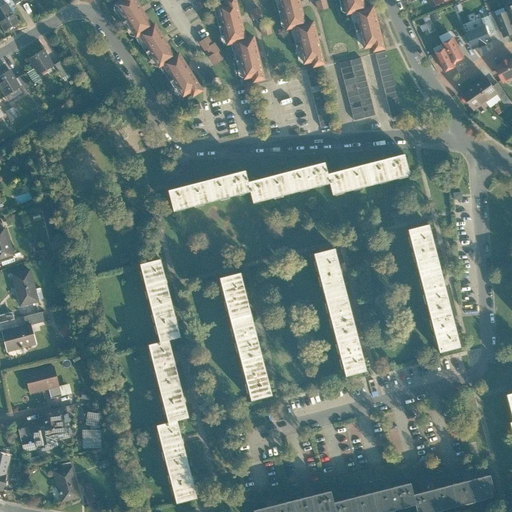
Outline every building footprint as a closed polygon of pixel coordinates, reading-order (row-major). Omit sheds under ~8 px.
[(142,12),(134,0),(124,0),(125,1),(118,6),(137,36),(140,34),(151,27),(142,12)] [(241,22),(235,0),(231,0),(226,2),(227,7),(219,9),(227,44),(235,42),(245,39),(241,22)] [(300,6),(298,0),(279,0),(287,29),(295,27),(305,24),(300,6)] [(325,0),(316,0),(315,0),(317,11),(327,8),(325,0)] [(18,22),(7,2),(0,5),(0,22),(5,30),(18,22)] [(377,26),(372,7),(364,3),(354,5),(363,47),(370,45),(371,50),(382,48),(377,26)] [(250,9),(252,19),(261,17),(259,7),(250,9)] [(511,33),(511,32),(511,7),(503,10),(504,14),(511,33)] [(503,39),(511,35),(511,33),(504,14),(494,18),(503,39)] [(432,20),(422,24),(426,34),(436,30),(432,20)] [(318,40),(313,22),(305,24),(295,27),(304,62),(311,60),(312,65),(323,63),(318,40)] [(259,25),(261,35),(271,33),(269,23),(259,25)] [(165,42),(155,25),(151,27),(140,34),(159,67),(163,64),(175,58),(165,42)] [(492,42),(485,26),(467,34),(474,49),(492,42)] [(206,36),(198,41),(203,49),(205,48),(208,46),(208,45),(211,43),(206,36)] [(258,56),(253,37),(245,39),(235,42),(244,76),(251,75),(252,80),(263,77),(258,56)] [(443,48),(451,65),(460,62),(450,41),(441,44),(443,48)] [(208,46),(205,48),(209,55),(213,53),(213,54),(217,52),(218,51),(213,42),(211,43),(208,45),(208,46)] [(54,64),(43,47),(27,57),(38,74),(54,64)] [(442,73),(452,68),(451,65),(443,48),(433,52),(442,73)] [(385,51),(374,54),(390,117),(401,114),(385,51)] [(207,56),(213,65),(222,60),(217,52),(213,54),(213,53),(209,55),(207,56)] [(189,72),(179,55),(175,58),(163,64),(183,97),(190,93),(192,96),(201,91),(189,72)] [(360,57),(339,63),(353,121),(375,116),(360,57)] [(63,59),(54,64),(61,76),(70,71),(63,59)] [(502,83),(511,77),(511,60),(495,69),(502,83)] [(316,67),(306,70),(321,128),(331,126),(316,67)] [(21,86),(9,68),(0,73),(0,87),(5,95),(21,86)] [(28,84),(21,73),(16,77),(23,87),(28,84)] [(497,94),(485,79),(461,97),(473,111),(497,94)] [(201,109),(199,103),(189,105),(191,111),(201,109)] [(17,114),(12,107),(5,111),(9,119),(17,114)] [(383,161),(366,165),(371,187),(410,177),(405,155),(383,161)] [(303,169),(286,173),(291,195),(330,185),(327,175),(324,164),(303,169)] [(347,170),(327,175),(330,185),(333,197),(371,187),(366,165),(347,170)] [(224,177),(206,181),(211,202),(250,192),(247,183),(244,171),(224,177)] [(268,178),(247,183),(250,192),(253,205),(291,195),(286,173),(268,178)] [(187,186),(167,191),(172,212),(211,202),(206,181),(187,186)] [(404,231),(414,272),(437,265),(432,246),(427,224),(404,231)] [(0,259),(14,255),(3,226),(0,226),(0,259)] [(338,268),(332,246),(311,251),(322,292),(343,287),(338,268)] [(163,272),(160,260),(139,265),(149,304),(170,299),(165,279),(163,272)] [(414,272),(424,312),(447,306),(441,283),(437,265),(414,272)] [(38,300),(29,268),(10,273),(18,305),(38,300)] [(244,295),(238,269),(217,274),(228,317),(249,312),(244,295)] [(347,303),(343,287),(322,292),(332,333),(353,328),(347,303)] [(175,318),(170,299),(149,304),(159,344),(170,341),(180,339),(175,318)] [(424,312),(434,353),(457,348),(451,324),(447,306),(424,312)] [(11,312),(0,314),(0,321),(13,318),(11,312)] [(23,317),(25,324),(30,322),(43,319),(41,312),(23,317)] [(253,331),(249,312),(228,317),(238,360),(259,355),(253,331)] [(1,330),(6,351),(36,343),(30,322),(25,324),(1,330)] [(64,326),(59,331),(63,337),(69,332),(64,326)] [(359,348),(353,328),(332,333),(343,374),(364,369),(359,348)] [(175,360),(170,341),(159,344),(149,346),(159,385),(180,380),(175,360)] [(264,373),(259,355),(238,360),(249,403),(270,398),(264,373)] [(53,366),(24,373),(29,395),(48,390),(58,387),(53,366)] [(185,399),(180,380),(159,385),(169,424),(176,422),(190,419),(185,399)] [(68,385),(58,387),(48,390),(50,397),(70,392),(68,385)] [(91,392),(84,389),(81,396),(89,398),(91,392)] [(92,401),(80,407),(85,417),(87,416),(89,419),(97,415),(96,412),(97,411),(92,401)] [(71,436),(65,407),(40,413),(42,423),(31,426),(34,441),(37,452),(56,446),(55,440),(71,436)] [(181,441),(176,422),(169,424),(155,428),(165,467),(186,461),(181,441)] [(34,441),(31,426),(17,429),(21,444),(34,441)] [(9,456),(0,454),(0,489),(3,490),(9,456)] [(107,459),(97,463),(100,469),(110,465),(107,459)] [(191,480),(186,461),(165,467),(175,505),(196,500),(191,482),(191,480)] [(80,497),(72,466),(51,471),(59,502),(80,497)] [(415,506),(416,511),(433,511),(495,497),(489,475),(469,480),(432,489),(412,494),(415,506)] [(93,501),(89,483),(82,485),(86,502),(93,501)] [(412,494),(409,483),(388,488),(351,497),(333,502),(335,511),(391,511),(415,506),(412,494)] [(335,511),(333,502),(330,491),(309,497),(272,506),(253,511),(252,511),(335,511)]
